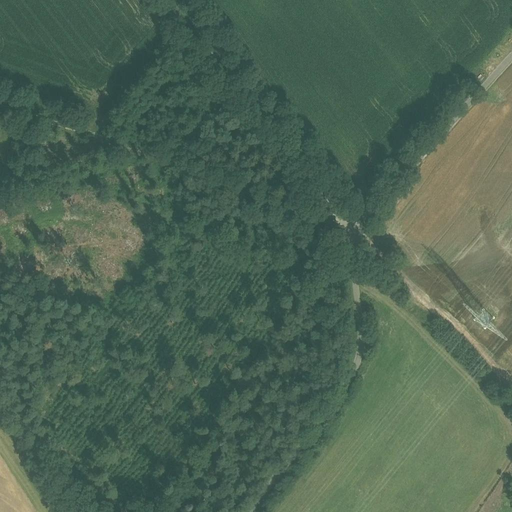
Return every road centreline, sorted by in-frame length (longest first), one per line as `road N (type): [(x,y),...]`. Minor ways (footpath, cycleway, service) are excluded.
road 1 (track): [(170,0),(328,208),(359,231),(0,100)]
road 2 (unclassified): [(511,59),(371,205),(354,259),(357,364),(248,511)]
